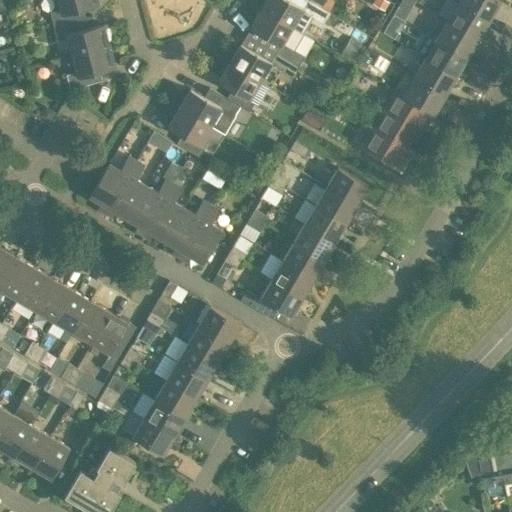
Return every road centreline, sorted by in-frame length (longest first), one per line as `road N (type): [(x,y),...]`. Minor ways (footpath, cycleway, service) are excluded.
road 1 (residential): [(288,356),(278,335),(158,264),(141,291),(32,229),(27,188),(0,171)]
road 2 (residential): [(503,86),(471,139),(466,173),(390,300),(288,356)]
road 3 (tertiary): [(333,511),(511,327)]
road 4 (residential): [(288,356),(265,368),(180,511)]
